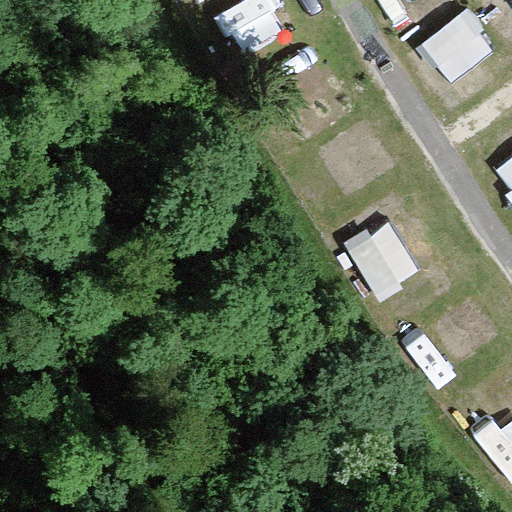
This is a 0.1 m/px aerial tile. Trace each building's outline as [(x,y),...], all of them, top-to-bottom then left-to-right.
[(217,0),(245,43),(293,12),(285,0),(217,0)] [(388,0),(407,28),(448,0),(388,0)] [(511,0),(490,0),(511,27),(511,0)] [(451,6),(407,42),(455,100),(498,64),(451,6)] [(330,50),(279,79),(307,127),(357,98),(330,50)] [(320,130),(344,183),(397,159),(372,106),(320,130)] [(511,187),(511,107),(475,132),(511,187)] [(357,258),(415,221),(390,182),(332,218),(357,258)] [(397,311),(457,279),(433,234),(373,266),(397,311)] [(457,354),(502,320),(472,281),(428,315),(457,354)] [(460,386),(474,403),(511,371),(511,362),(502,351),(460,386)] [(511,378),(476,408),(494,430),(511,415),(511,378)] [(511,433),(495,446),(511,469),(511,433)]
